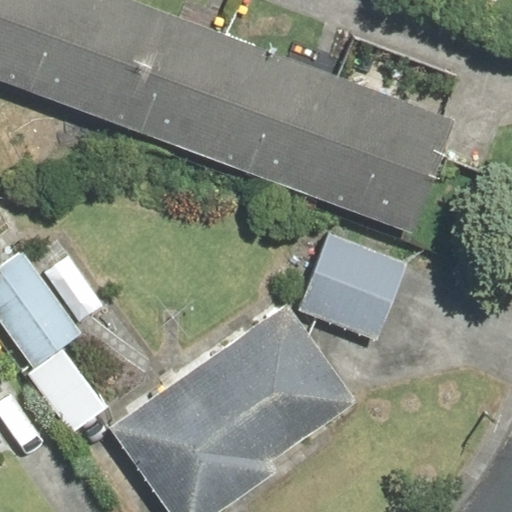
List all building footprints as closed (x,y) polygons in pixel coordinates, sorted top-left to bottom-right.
[(466,122),(152,0),(0,0),(0,64),(424,229),(466,122)] [(425,248),(334,218),(305,305),(396,335),(425,248)] [(37,238),(0,262),(0,300),(40,361),(94,325),(37,238)] [(292,298),(116,416),(181,511),(185,511),(359,395),(292,298)] [(0,360),(0,511),(12,511),(0,487),(0,452),(37,434),(0,360)]
